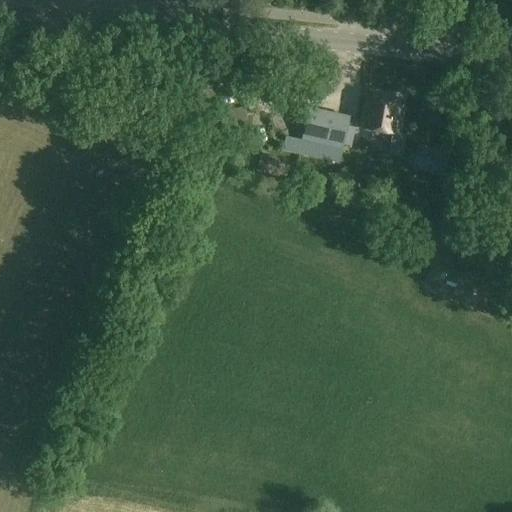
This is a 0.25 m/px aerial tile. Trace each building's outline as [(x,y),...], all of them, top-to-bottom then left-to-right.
[(205,90),(185,97),(190,109),(210,102),(205,90)] [(372,97),(370,104),(365,104),(361,127),(397,133),(403,102),(372,97)] [(311,108),(300,153),(339,163),(343,143),(350,145),(354,129),(347,127),(349,117),(336,114),(311,108)] [(494,131),(511,135),(511,111),(499,109),(494,131)] [(450,152),(419,145),(413,168),(445,176),(450,152)] [(262,154),(258,168),(285,177),(290,163),(262,154)] [(468,168),(465,169),(450,180),(442,185),(452,199),(477,182),(468,168)] [(418,211),(382,198),(375,216),(411,230),(418,211)] [(510,257),(480,244),(466,237),(453,268),(467,275),(472,262),(502,275),(510,257)]
